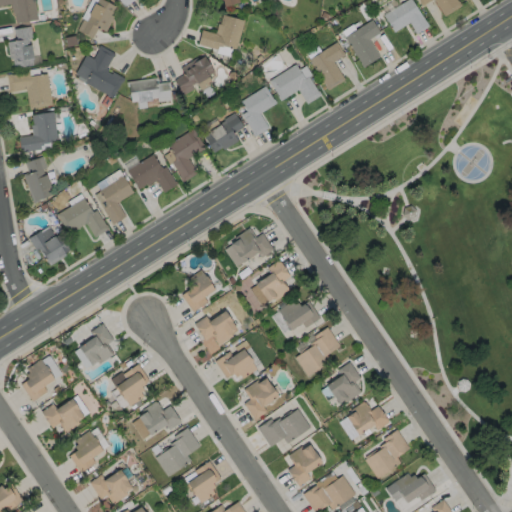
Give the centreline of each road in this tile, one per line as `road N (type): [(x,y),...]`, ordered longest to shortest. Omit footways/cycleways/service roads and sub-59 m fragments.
road 1 (secondary): [(511,17),(0,338)]
road 2 (residential): [(265,172),(496,511)]
road 3 (residential): [(280,511),(151,319)]
road 4 (residential): [(0,407),(68,511)]
road 5 (residential): [(35,317),(13,278),(0,202)]
